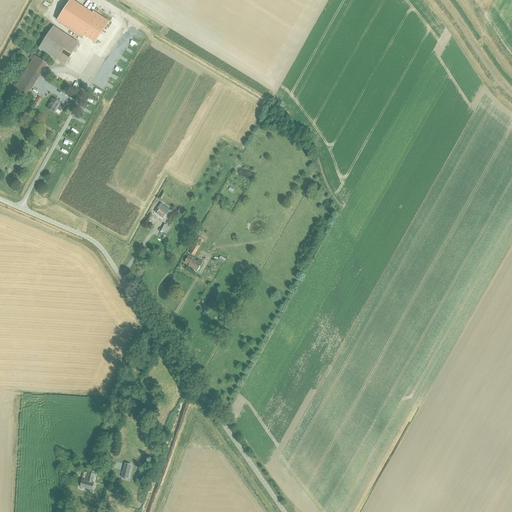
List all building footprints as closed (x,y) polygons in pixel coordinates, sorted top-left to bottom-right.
[(84,36),(95,43),(109,22),(97,14),(96,15),(72,0),(71,0),(58,21),(82,37),(84,36)] [(39,49),(65,65),(78,44),(53,27),(39,49)] [(12,86),(14,88),(27,97),(48,64),(35,55),(35,56),(32,54),(29,59),(32,61),(17,84),(15,83),(12,86)] [(47,108),(54,113),(57,109),(61,112),(64,106),(52,98),(48,104),(49,104),(47,108)] [(156,213),(163,219),(170,209),(168,208),(165,210),(163,212),(161,210),(162,209),(158,206),(155,212),(156,213)] [(163,224),(157,234),(164,238),(171,228),(163,224)] [(190,253),(195,256),(204,240),(200,237),(190,253)] [(185,262),(189,265),(188,266),(197,271),(201,264),(192,259),(193,258),(189,255),(185,262)] [(122,477),(128,479),(131,465),(125,464),(122,477)] [(80,487),(93,490),(94,483),(92,483),(94,474),(89,473),(87,482),(82,480),(80,487)]
